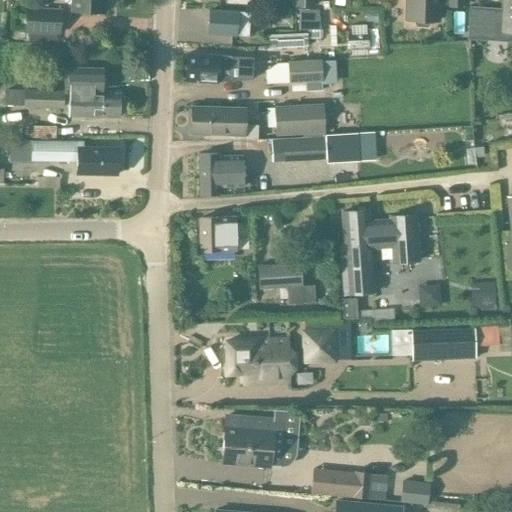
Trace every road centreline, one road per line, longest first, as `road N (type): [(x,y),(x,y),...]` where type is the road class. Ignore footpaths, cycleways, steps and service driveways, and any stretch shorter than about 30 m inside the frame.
road 1 (unclassified): [(156,206),(511,175)]
road 2 (unclassified): [(160,511),(155,231)]
road 3 (unclassified): [(156,206),(162,0)]
road 4 (unclassified): [(0,232),(155,231)]
